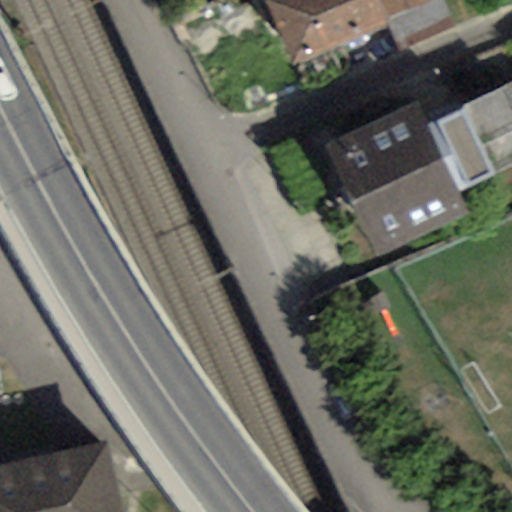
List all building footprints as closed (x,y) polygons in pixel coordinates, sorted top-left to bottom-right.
[(372,0),(268,0),(290,49),(377,11),(372,0)] [(372,0),(377,11),(396,3),(403,0),(372,0)] [(449,24),(438,0),(403,0),(396,3),(401,14),(389,19),(400,45),(449,24)] [(416,106),(332,142),(377,234),(460,198),(454,185),(511,159),(511,82),(422,120),(416,106)] [(113,511),(97,441),(0,463),(0,511),(113,511)]
